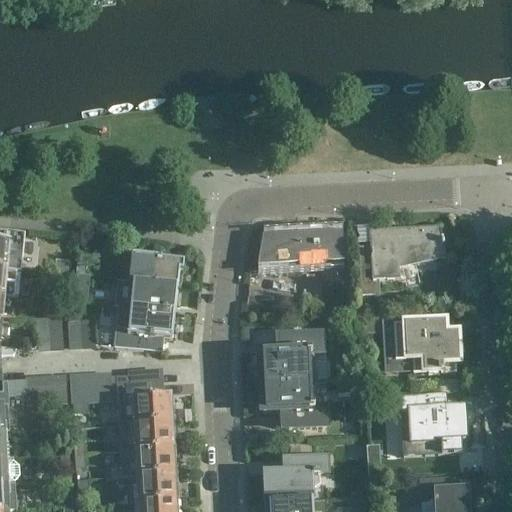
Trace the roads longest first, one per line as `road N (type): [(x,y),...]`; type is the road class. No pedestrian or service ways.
road 1 (residential): [(224,511),(215,367),(239,206),(499,191)]
road 2 (residential): [(499,191),(511,429)]
